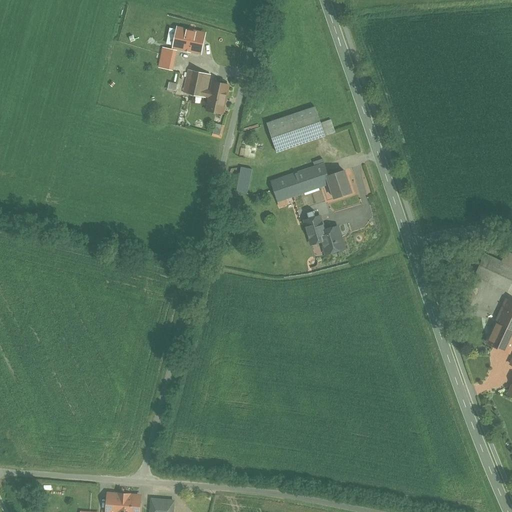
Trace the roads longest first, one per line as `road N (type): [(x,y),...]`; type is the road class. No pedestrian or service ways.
road 1 (residential): [(267,0),(143,480)]
road 2 (secondary): [(508,511),(410,248)]
road 3 (secondary): [(410,248),(323,0)]
road 4 (residential): [(143,480),(283,493),(377,511)]
road 5 (residential): [(0,473),(143,480)]
